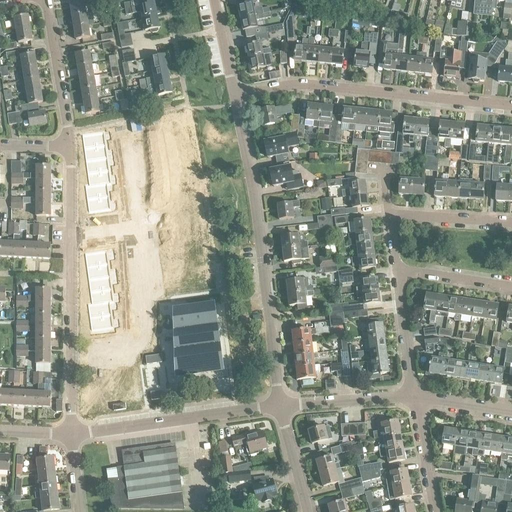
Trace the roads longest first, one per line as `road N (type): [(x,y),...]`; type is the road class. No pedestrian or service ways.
road 1 (residential): [(280,406),(234,94)]
road 2 (residential): [(70,433),(69,146)]
road 3 (residential): [(511,110),(297,85),(234,94)]
road 4 (residential): [(280,406),(70,433)]
road 5 (residential): [(69,146),(45,0)]
road 6 (residential): [(390,263),(408,398)]
road 7 (residential): [(408,398),(280,406)]
road 8 (residential): [(511,216),(383,209)]
road 9 (residential): [(511,282),(390,263)]
